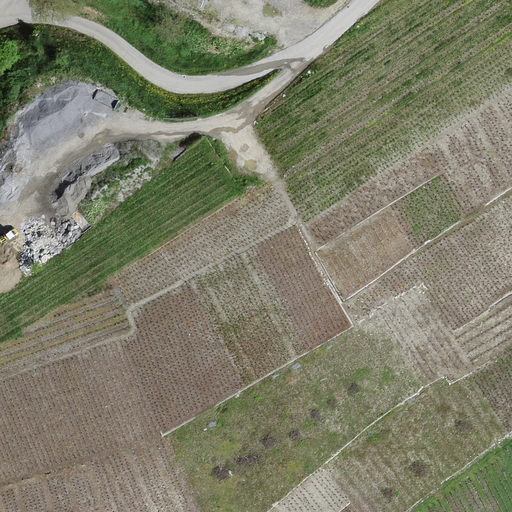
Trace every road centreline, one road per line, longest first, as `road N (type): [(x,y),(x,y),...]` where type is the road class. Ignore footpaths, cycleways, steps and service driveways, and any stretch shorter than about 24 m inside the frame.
road 1 (residential): [(0,19),(57,22),(113,42),(164,80),(221,80),(310,44),(361,0)]
road 2 (track): [(294,51),(252,110),(202,129),(121,126),(94,103)]
